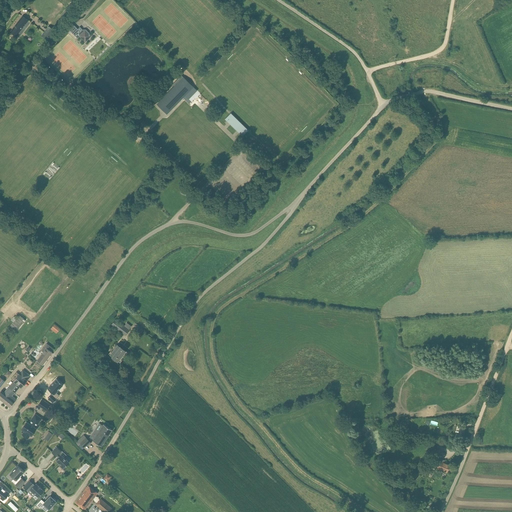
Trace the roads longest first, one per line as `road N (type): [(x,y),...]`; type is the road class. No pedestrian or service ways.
road 1 (track): [(223,511),(78,367),(74,349),(152,249),(177,236),(240,240),(351,121),(352,74),(344,63),(250,0)]
road 2 (unclassified): [(6,420),(140,241),(175,221),(246,235),(297,202)]
road 3 (unclassified): [(70,502),(192,305),(261,246),(297,202)]
road 4 (unclassified): [(277,0),(352,50),(384,103)]
road 5 (track): [(507,346),(468,381),(436,376),(379,343)]
road 6 (unclassified): [(297,202),(384,103)]
road 7 (unclassified): [(384,103),(425,91),(511,108)]
road 8 (track): [(367,71),(442,46),(452,0)]
road 9 (track): [(467,450),(511,333)]
